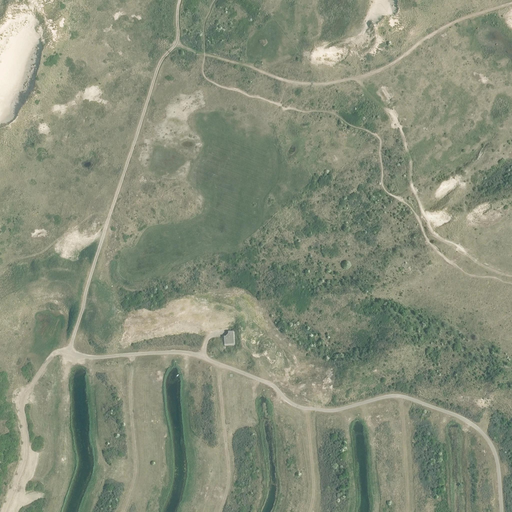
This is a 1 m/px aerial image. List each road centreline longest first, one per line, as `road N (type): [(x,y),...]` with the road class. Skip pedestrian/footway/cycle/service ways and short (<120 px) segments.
road 1 (unclassified): [(501,511),(500,472),(484,433),(406,397),(306,408),(261,380),(190,353),(69,352),(155,73),(177,44),(180,0)]
road 2 (unknown): [(511,283),(467,274),(428,242),(413,210),(384,190),(374,134),(330,112),(286,107),(209,80),(203,24),(214,0)]
road 3 (track): [(68,349),(55,351),(25,395),(25,454),(4,511)]
road 4 (track): [(123,511),(135,463),(132,355)]
road 5 (track): [(220,511),(229,476),(219,364)]
